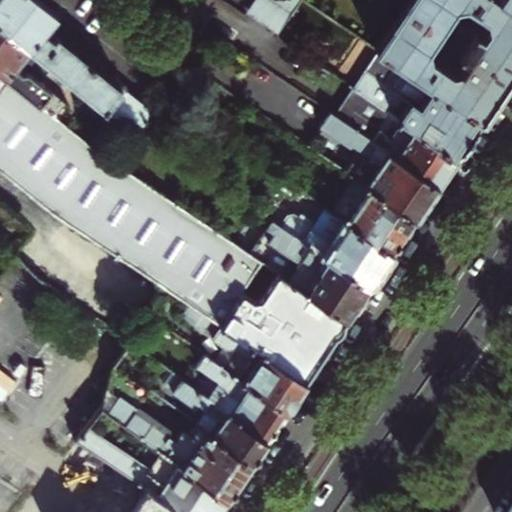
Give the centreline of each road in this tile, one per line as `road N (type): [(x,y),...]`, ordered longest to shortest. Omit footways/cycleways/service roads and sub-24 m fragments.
road 1 (tertiary): [(511,129),(252,511)]
road 2 (primary): [(511,230),(316,511)]
road 3 (primary): [(356,511),(511,284)]
road 4 (primary): [(391,511),(511,327)]
